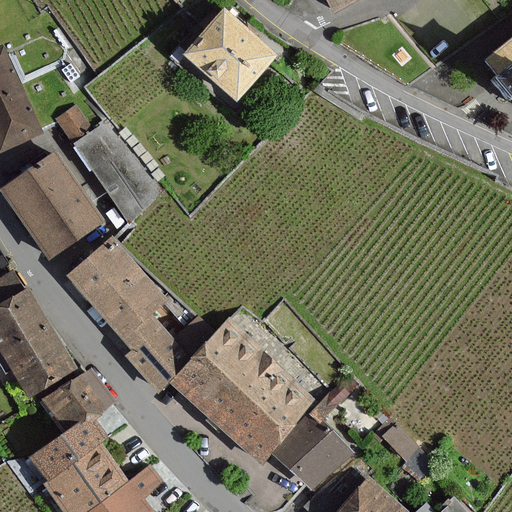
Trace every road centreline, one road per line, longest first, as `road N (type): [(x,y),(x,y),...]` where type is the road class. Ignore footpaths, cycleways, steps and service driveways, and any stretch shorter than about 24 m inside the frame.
road 1 (tertiary): [(0,207),(119,382),(236,511)]
road 2 (residential): [(511,146),(404,93),(257,0)]
